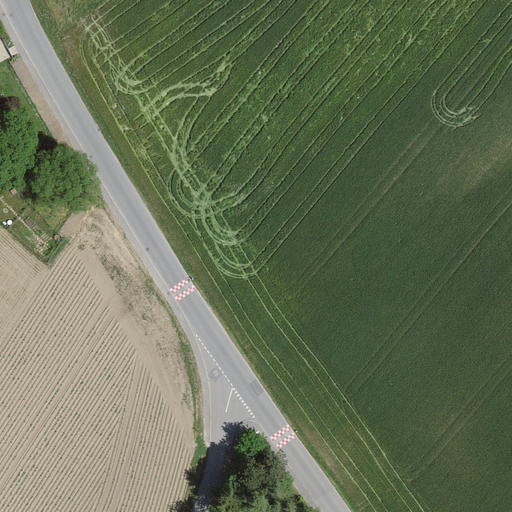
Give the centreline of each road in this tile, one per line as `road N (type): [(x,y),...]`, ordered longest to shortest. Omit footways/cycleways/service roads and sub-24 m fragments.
road 1 (tertiary): [(15,0),(108,174),(240,377)]
road 2 (tertiary): [(240,377),(338,511)]
road 3 (unclassified): [(240,377),(198,511)]
